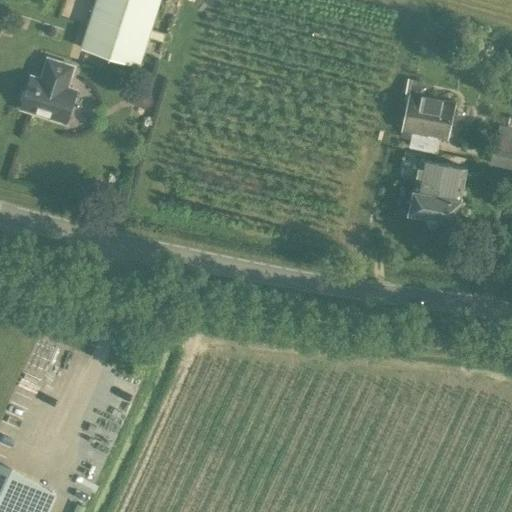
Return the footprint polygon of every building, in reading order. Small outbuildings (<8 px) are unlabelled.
[(139,67),(160,0),(96,0),(81,48),(139,67)] [(467,44),(464,72),(478,74),(480,59),(490,61),(492,47),(467,44)] [(76,91),(67,88),(74,67),(48,59),(41,79),(31,76),(20,109),(66,123),(76,91)] [(448,138),(456,102),(420,95),(423,81),(404,77),(401,92),(410,94),(400,137),(410,138),(408,147),(423,150),(438,152),(440,137),(448,138)] [(511,168),(511,127),(502,125),(499,125),(490,163),(511,168)] [(410,209),(409,212),(412,213),(413,212),(428,215),(428,217),(438,219),(438,217),(454,220),(454,221),(457,221),(458,219),(461,202),(462,199),(460,199),(466,167),(422,158),(415,188),(414,188),(410,209)] [(0,511),(43,511),(53,491),(0,467),(0,511)]
